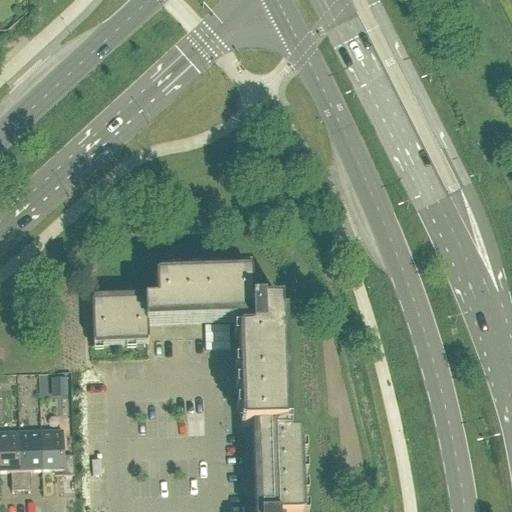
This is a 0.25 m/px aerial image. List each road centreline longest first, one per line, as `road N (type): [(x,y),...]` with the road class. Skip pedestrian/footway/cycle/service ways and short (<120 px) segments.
road 1 (secondary): [(278,0),(393,233),(432,347),(467,511)]
road 2 (secondary): [(511,404),(454,238),(335,0)]
road 3 (tertiary): [(0,231),(247,0)]
road 4 (tertiary): [(153,0),(0,141)]
